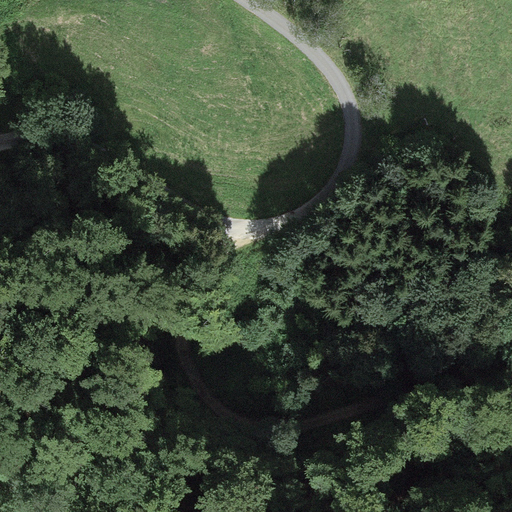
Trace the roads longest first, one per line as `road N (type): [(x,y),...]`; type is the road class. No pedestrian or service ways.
road 1 (track): [(247,0),(300,39),(352,112),(351,164),(342,182),(299,217),(258,229),(221,228),(85,147),(51,137),(0,140)]
road 2 (track): [(511,371),(449,379),(294,426),(240,422),(199,390),(178,338),(185,296),(221,228)]
